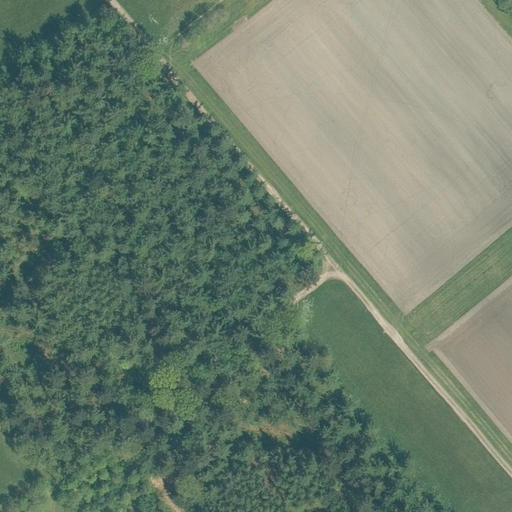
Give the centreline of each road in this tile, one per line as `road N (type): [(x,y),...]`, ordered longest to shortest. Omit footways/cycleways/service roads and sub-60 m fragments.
road 1 (track): [(22,511),(334,267)]
road 2 (track): [(334,267),(153,54)]
road 3 (track): [(511,477),(334,267)]
